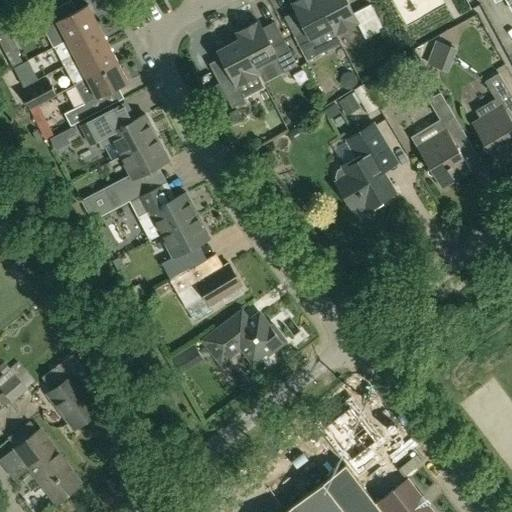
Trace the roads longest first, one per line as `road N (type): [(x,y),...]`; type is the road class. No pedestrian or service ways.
road 1 (residential): [(352,351),(233,193),(161,73),(160,35),(202,8)]
road 2 (residential): [(127,511),(352,351)]
road 3 (residential): [(480,511),(352,351)]
road 4 (residential): [(352,351),(511,228)]
